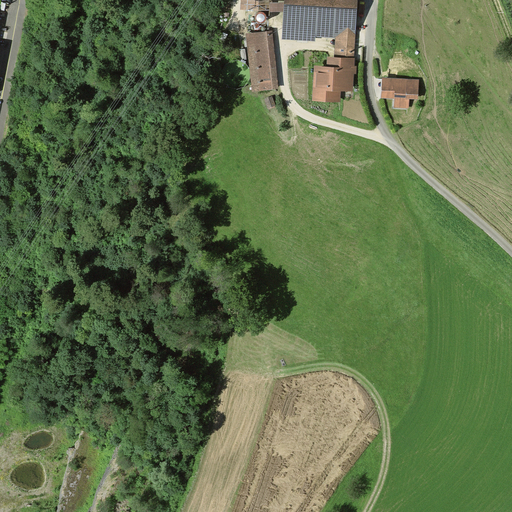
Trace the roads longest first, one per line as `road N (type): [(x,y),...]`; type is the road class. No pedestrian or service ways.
road 1 (track): [(366,511),(385,463),(379,399),(341,367),(278,374)]
road 2 (residential): [(27,0),(0,133)]
